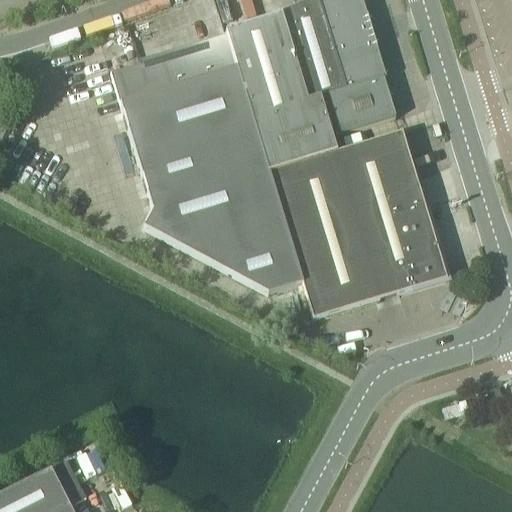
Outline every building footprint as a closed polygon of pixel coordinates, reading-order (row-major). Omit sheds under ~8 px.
[(319,102),(325,100),(324,98),(344,92),(316,0),(317,2),(304,6),(304,8),(297,10),(297,9),(279,14),(280,19),(305,104),(318,100),(319,102)] [(325,100),(336,135),(338,138),(395,120),(382,81),(385,81),(373,41),(370,41),(367,28),(368,28),(360,0),(316,0),(344,92),(324,98),(325,100)] [(336,135),(325,100),(319,102),(318,100),(305,104),(280,19),(279,14),(278,14),(279,18),(225,35),(268,176),(336,155),(330,136),(336,135)] [(302,288),(268,176),(225,35),(225,37),(163,56),(164,57),(138,65),(139,68),(110,76),(152,214),(143,231),(160,241),(267,299),(302,288)] [(268,176),(302,288),(312,324),(446,283),(433,241),(401,136),(336,156),(336,155),(268,176)] [(481,410),(501,403),(498,392),(477,398),(481,410)] [(0,511),(69,511),(68,510),(84,502),(66,465),(0,497),(0,511)]
